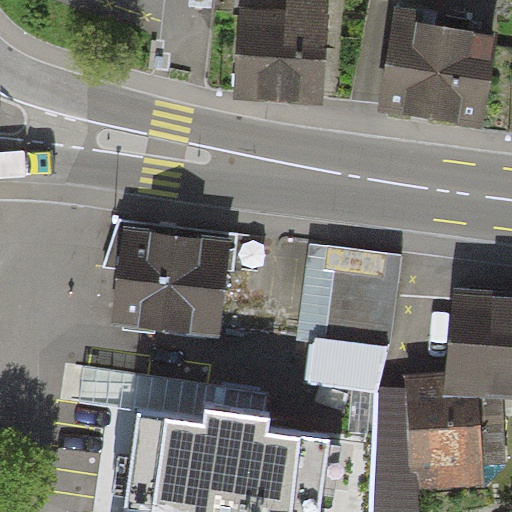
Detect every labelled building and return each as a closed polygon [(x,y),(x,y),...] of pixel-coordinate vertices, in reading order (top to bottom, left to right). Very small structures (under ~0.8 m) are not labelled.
[(244,0),(240,98),(326,102),(330,0),(244,0)] [(383,108),(484,123),(499,25),(397,10),(383,108)] [(218,329),(225,244),(105,235),(98,320),(218,329)] [(388,257),(308,249),(289,421),(137,404),(124,511),(423,511),(424,494),(446,496),(457,395),(374,386),(388,257)] [(511,281),(442,277),(435,386),(511,391),(511,281)]
